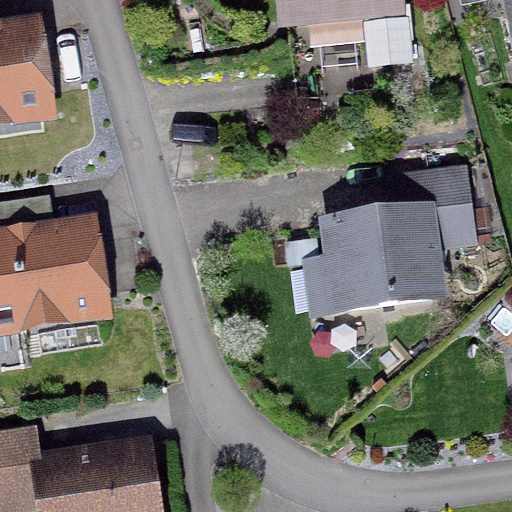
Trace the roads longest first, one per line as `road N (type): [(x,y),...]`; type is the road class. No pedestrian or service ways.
road 1 (residential): [(392,495),(285,476),(222,410),(168,274),(92,0)]
road 2 (residential): [(392,495),(511,478)]
